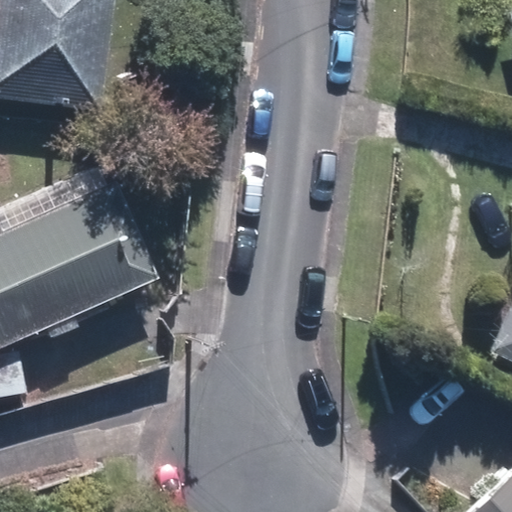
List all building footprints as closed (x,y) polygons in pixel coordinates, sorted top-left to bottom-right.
[(0,0),(0,106),(80,117),(94,0),(0,0)] [(511,10),(493,15),(511,91),(511,90),(511,10)] [(0,343),(137,283),(95,188),(0,229),(0,343)] [(511,261),(467,353),(511,374),(511,261)] [(82,426),(0,446),(0,480),(90,458),(82,426)] [(452,511),(511,511),(511,483),(498,469),(452,511)]
